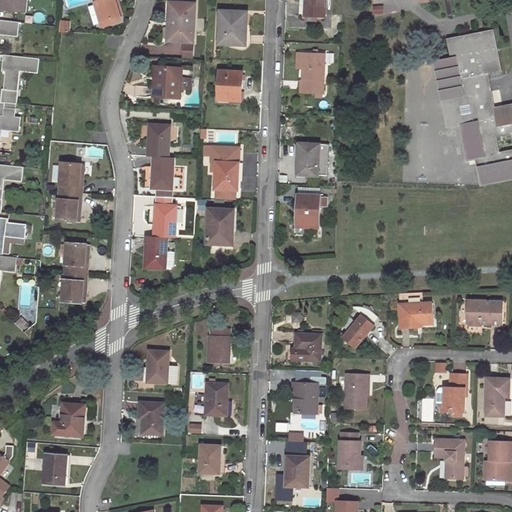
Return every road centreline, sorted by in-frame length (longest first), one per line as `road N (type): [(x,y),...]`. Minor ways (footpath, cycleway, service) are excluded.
road 1 (residential): [(143,0),(111,89),(111,127),(128,177),(118,325)]
road 2 (residential): [(264,281),(276,0)]
road 3 (residential): [(511,359),(405,354),(391,364),(406,448),(395,468),(400,496)]
road 4 (residential): [(258,511),(264,281)]
road 5 (residential): [(118,325),(110,451),(89,511)]
road 6 (residential): [(118,325),(264,281)]
road 7 (residential): [(0,403),(118,325)]
